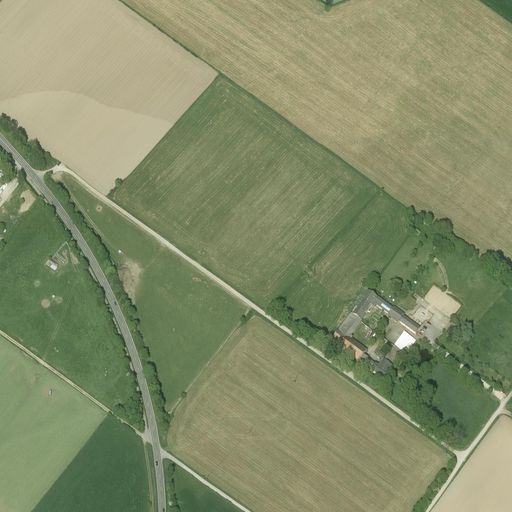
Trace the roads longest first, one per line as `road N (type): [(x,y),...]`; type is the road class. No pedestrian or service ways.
road 1 (track): [(35,178),(71,173),(463,459)]
road 2 (secondary): [(0,138),(52,199),(113,300),(144,389),(160,511)]
road 3 (track): [(0,332),(246,511)]
